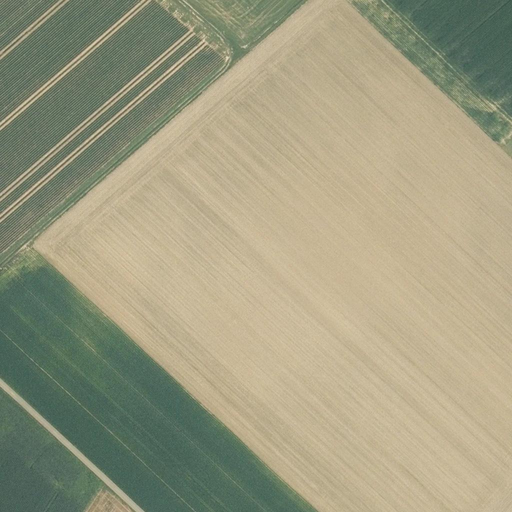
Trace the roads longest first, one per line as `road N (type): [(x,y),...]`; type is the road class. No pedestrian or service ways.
road 1 (track): [(307,0),(0,267)]
road 2 (track): [(139,511),(0,382)]
